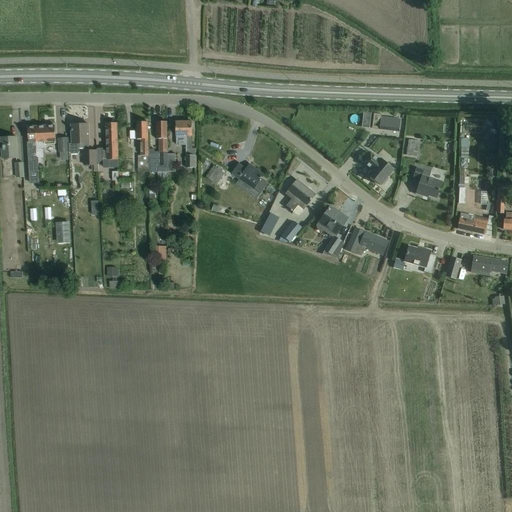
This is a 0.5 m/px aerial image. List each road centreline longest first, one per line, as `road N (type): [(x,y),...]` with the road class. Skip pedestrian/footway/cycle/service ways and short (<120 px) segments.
road 1 (unclassified): [(511,249),(398,221),(241,109),(194,100),(0,97)]
road 2 (secondary): [(189,82),(511,98)]
road 3 (secondary): [(0,77),(189,82)]
